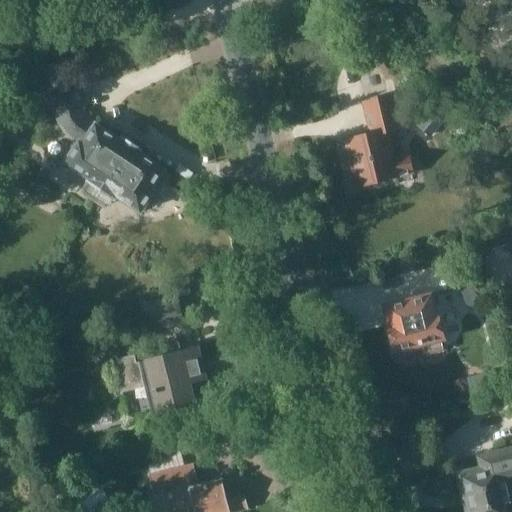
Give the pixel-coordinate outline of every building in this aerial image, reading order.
[(90,178),(88,180),(82,191),(95,199),(109,177),(131,144),(121,138),(120,140),(95,124),(96,123),(92,120),(89,117),(86,114),(83,111),(82,108),(83,108),(78,85),(51,91),(55,113),(56,113),(57,117),(59,122),(63,129),(68,134),(74,139),(79,142),(66,162),(90,178)] [(373,133),(347,139),(357,184),(411,172),(408,156),(393,159),(386,132),(397,129),(390,97),(366,103),(373,133)] [(438,101),(420,122),(432,132),(450,112),(438,101)] [(140,150),(131,144),(109,177),(95,199),(107,208),(114,197),(115,195),(140,211),(154,190),(157,193),(170,172),(164,169),(138,152),(140,150)] [(435,314),(430,295),(385,306),(390,326),(388,326),(394,351),(422,344),(424,354),(444,349),(441,340),(443,339),(437,314),(435,314)] [(145,317),(179,309),(176,296),(142,304),(145,317)] [(179,309),(145,317),(148,330),(182,322),(179,309)] [(197,347),(136,362),(134,355),(113,360),(119,388),(149,380),(151,390),(149,391),(150,394),(152,394),(157,413),(194,404),(188,382),(205,378),(197,347)] [(511,383),(508,368),(467,378),(472,397),(511,386),(511,383)] [(461,481),(459,484),(461,491),(464,493),(469,511),(468,511),(511,511),(511,510),(506,487),(509,486),(508,482),(505,483),(504,479),(505,478),(506,483),(511,480),(511,450),(501,453),(481,458),(483,469),(459,475),(460,476),(461,481)] [(147,463),(146,457),(122,463),(123,469),(147,463)] [(151,475),(154,490),(194,480),(190,465),(151,475)] [(221,480),(164,494),(168,511),(234,511),(248,509),(244,494),(226,498),(221,480)]
